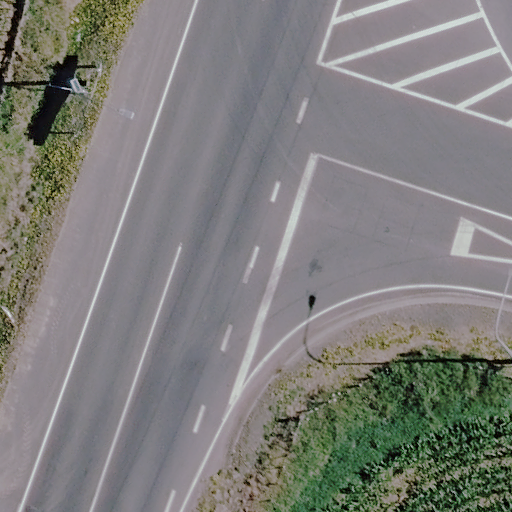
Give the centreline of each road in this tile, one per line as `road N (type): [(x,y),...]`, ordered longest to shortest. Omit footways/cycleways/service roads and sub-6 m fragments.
road 1 (secondary): [(89,511),(225,121)]
road 2 (primary): [(225,121),(331,164),(511,218)]
road 3 (primary): [(265,0),(225,121)]
